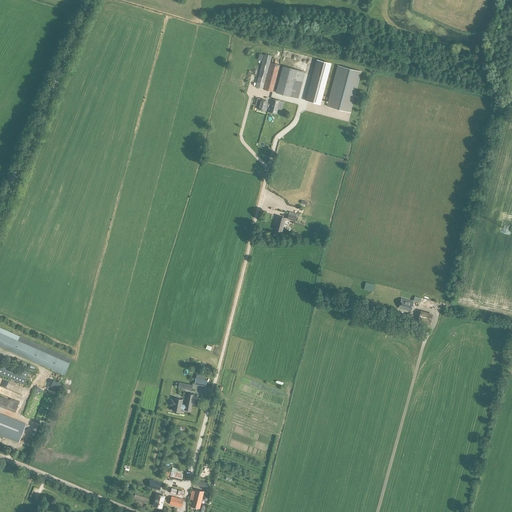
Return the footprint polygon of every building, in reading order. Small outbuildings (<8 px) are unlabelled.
[(264,54),(255,87),(263,89),(270,62),(272,56),(264,54)] [(331,64),(316,60),(306,100),(321,104),(331,64)] [(270,62),(263,89),(272,92),(280,65),(270,62)] [(361,71),(338,65),(328,106),(351,112),(361,71)] [(294,79),(303,82),(305,72),(283,66),(275,92),(290,96),(294,79)] [(298,99),(303,82),(294,79),(290,96),(298,99)] [(257,98),(255,105),(258,106),(257,109),(260,109),(260,111),(262,111),(263,110),(266,111),(267,107),(269,108),(270,104),(268,103),(268,101),(257,98)] [(270,104),(269,108),(268,111),(277,113),(280,100),(271,98),(270,104)] [(276,226),(274,230),(282,232),(286,218),(277,215),(275,225),(276,226)] [(366,282),(365,284),(363,290),(372,292),(375,285),(366,282)] [(413,302),(402,298),(399,308),(411,311),(413,302)] [(0,346),(64,375),(71,358),(0,327),(0,346)] [(4,361),(0,369),(0,373),(23,384),(29,372),(4,361)] [(207,380),(195,377),(194,384),(206,387),(207,380)] [(171,402),(171,405),(173,406),(172,410),(180,412),(181,408),(185,409),(184,410),(190,411),(194,394),(188,393),(185,405),(181,404),(182,400),(174,398),(174,400),(172,399),(171,402)] [(0,406),(13,410),(13,408),(16,409),(18,401),(0,395),(0,406)] [(29,401),(26,414),(31,415),(34,403),(29,401)] [(0,412),(0,435),(19,443),(26,423),(0,412)] [(150,480),(148,487),(160,490),(162,483),(150,480)] [(173,486),(171,491),(181,496),(183,491),(173,486)] [(192,490),(190,499),(192,500),(191,506),(200,509),(204,491),(195,489),(195,491),(192,490)] [(134,499),(146,504),(149,497),(146,496),(146,498),(136,494),(134,499)] [(156,494),(153,506),(161,508),(164,496),(156,494)] [(181,507),(183,499),(171,496),(169,504),(181,507)]
